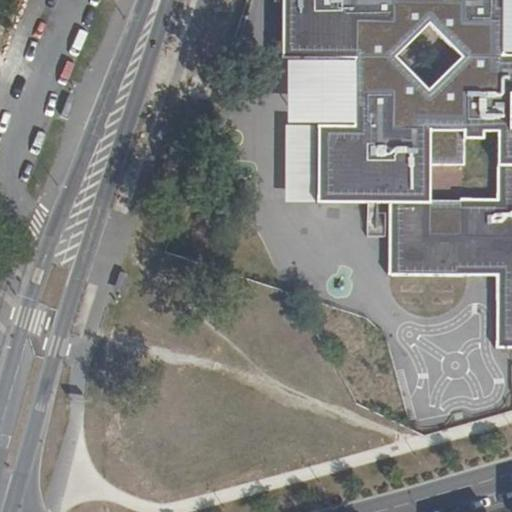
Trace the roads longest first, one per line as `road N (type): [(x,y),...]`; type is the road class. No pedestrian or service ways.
road 1 (secondary): [(7,511),(164,0)]
road 2 (secondary): [(144,0),(0,393)]
road 3 (unclassified): [(373,511),(511,473)]
